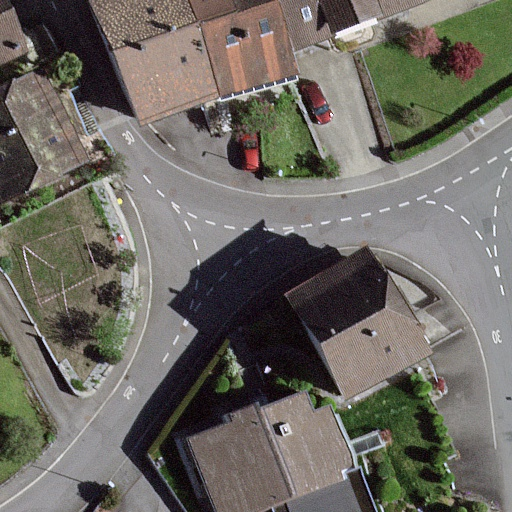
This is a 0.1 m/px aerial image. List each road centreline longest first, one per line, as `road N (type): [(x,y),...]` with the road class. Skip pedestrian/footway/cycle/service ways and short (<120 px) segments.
road 1 (residential): [(36,511),(70,483),(159,373),(227,223)]
road 2 (residential): [(227,223),(168,190),(133,151),(51,0)]
road 3 (residential): [(458,176),(325,222),(227,223)]
road 4 (residential): [(458,176),(511,313)]
